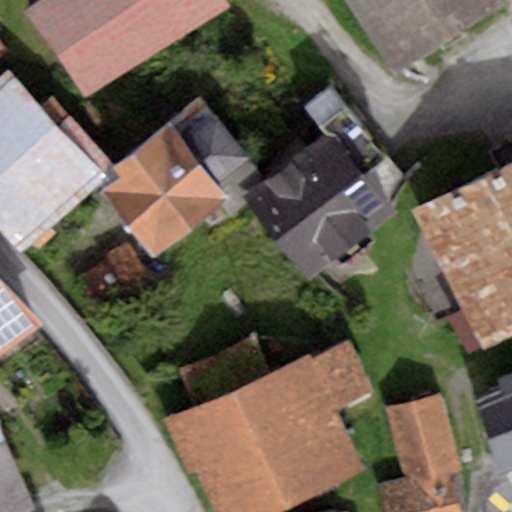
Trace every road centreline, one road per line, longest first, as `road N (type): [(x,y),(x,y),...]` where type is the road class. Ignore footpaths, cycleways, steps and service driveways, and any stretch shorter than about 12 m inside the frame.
road 1 (unclassified): [(0,256),(60,321),(157,452),(176,511)]
road 2 (track): [(301,0),(370,93),(395,113),(425,117),(511,81)]
